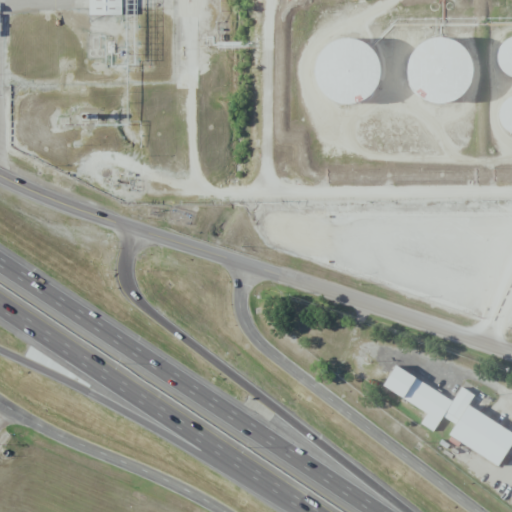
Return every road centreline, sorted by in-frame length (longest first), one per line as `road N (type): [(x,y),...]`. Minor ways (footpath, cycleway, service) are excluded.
road 1 (motorway): [(377,511),(0,266)]
road 2 (motorway): [(403,511),(148,310),(126,278),(133,231)]
road 3 (motorway): [(0,304),(315,511)]
road 4 (secondary): [(479,511),(269,350),(245,321),(241,293),(250,270)]
road 5 (tertiary): [(511,353),(250,270)]
road 6 (secondary): [(5,409),(226,511)]
road 7 (motorway): [(0,348),(214,445)]
road 8 (secondary): [(133,231),(0,174)]
road 9 (secondary): [(250,270),(133,231)]
